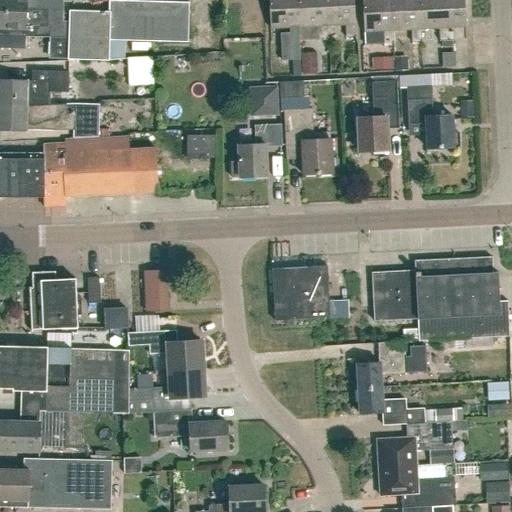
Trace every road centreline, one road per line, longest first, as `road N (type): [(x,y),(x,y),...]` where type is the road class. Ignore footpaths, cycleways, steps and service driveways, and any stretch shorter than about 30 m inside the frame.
road 1 (residential): [(332,511),(319,464),(244,373),(226,229)]
road 2 (unclassified): [(226,229),(511,214)]
road 3 (unclassified): [(0,238),(226,229)]
road 4 (residential): [(511,214),(498,0)]
